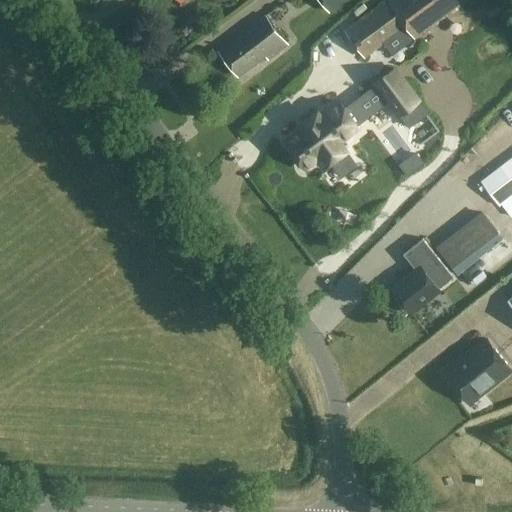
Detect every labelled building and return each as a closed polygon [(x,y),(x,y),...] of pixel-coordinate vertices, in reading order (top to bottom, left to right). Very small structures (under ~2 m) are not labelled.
[(321,0),(331,12),(346,0),(321,0)] [(373,0),(346,21),(351,27),(345,31),(364,57),(406,26),(414,37),(464,0),(373,0)] [(493,0),(482,9),(493,23),(510,10),(502,0),(493,0)] [(268,60),(289,44),(266,15),(219,51),(239,77),(266,56),(268,60)] [(382,67),(401,55),(392,41),(373,52),(382,67)] [(403,80),(383,94),(388,100),(399,115),(400,114),(409,126),(427,113),(418,101),(403,80)] [(303,128),(285,142),(305,167),(323,154),(329,162),(330,161),(341,175),(355,165),(345,150),(346,149),(340,141),(358,127),(353,120),(364,112),(356,100),(345,109),(339,102),(321,115),(318,111),(301,124),(303,128)] [(511,216),(511,158),(481,182),(499,205),(501,203),(511,217),(511,216)] [(439,288),(453,277),(423,238),(403,254),(415,269),(391,288),(411,313),(440,290),(439,288)] [(468,403),(482,392),(511,369),(487,339),(445,373),(465,398),(468,403)]
